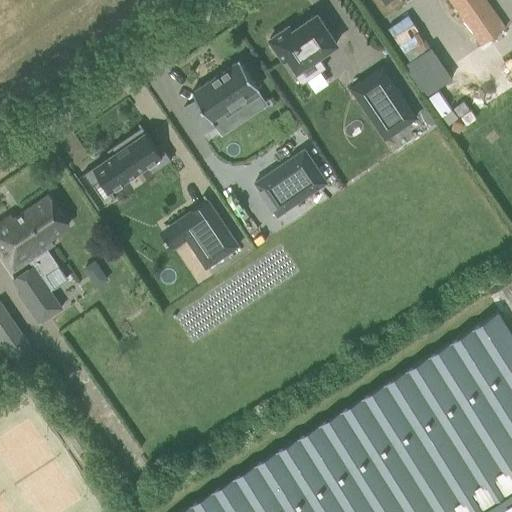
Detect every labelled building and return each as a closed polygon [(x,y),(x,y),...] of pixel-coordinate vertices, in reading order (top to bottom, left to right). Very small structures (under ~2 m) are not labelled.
[(450,0),(481,44),(505,28),(485,0),(450,0)] [(317,56),(336,43),(316,13),(291,30),(288,25),(269,38),(272,43),(272,46),(277,54),(280,55),(283,59),(288,56),(296,68),(292,71),(301,83),(325,67),(317,56)] [(453,78),(431,46),(402,66),(424,97),(426,96),(429,100),(454,83),(451,79),(453,78)] [(494,77),(469,92),(478,107),(511,87),(511,72),(497,48),(492,51),(497,59),(486,65),(494,77)] [(212,119),(258,88),(239,59),(191,91),(196,97),(183,106),(202,133),(215,124),(212,119)] [(385,137),(416,116),(382,65),(350,86),(385,137)] [(82,173),(83,175),(84,174),(91,185),(101,178),(114,198),(115,197),(111,190),(147,165),(152,172),(171,159),(159,142),(155,145),(140,122),(138,123),(140,127),(107,149),(108,151),(113,148),(115,151),(82,173)] [(304,149),(256,182),(277,213),(325,181),(304,149)] [(69,225),(48,194),(13,218),(11,214),(0,221),(0,245),(13,264),(26,256),(32,266),(15,278),(23,290),(19,292),(38,320),(60,305),(50,290),(67,278),(46,247),(51,243),(49,239),(69,225)] [(206,200),(161,230),(173,248),(186,239),(205,268),(239,245),(204,194),(203,195),(206,200)] [(0,331),(14,322),(0,301),(0,331)] [(498,310),(175,511),(511,511),(511,332),(498,310)] [(0,331),(0,343),(9,356),(28,343),(14,322),(0,331)]
